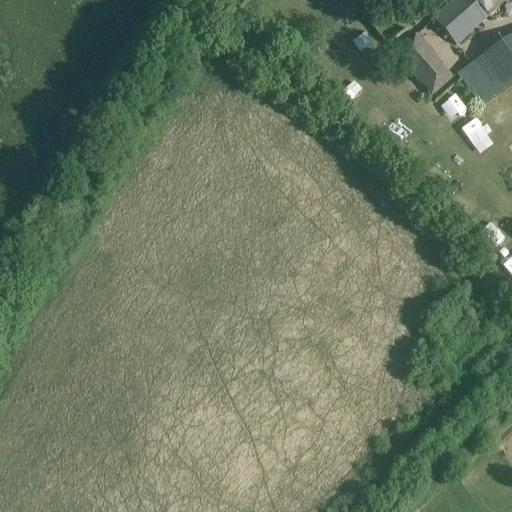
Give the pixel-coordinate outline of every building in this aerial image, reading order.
[(456,0),(433,21),(455,46),(507,0),(456,0)] [(435,56),(416,34),(392,55),(420,87),(421,85),(428,92),(426,94),(431,99),(454,79),(449,73),(447,74),(441,68),(443,66),(434,56),(435,56)] [(511,85),(511,38),(457,76),(480,108),(511,85)] [(357,82),(341,89),(348,105),(364,98),(357,82)] [(473,155),(489,145),(473,119),(457,129),(473,155)] [(494,254),(509,238),(491,222),(476,239),(494,254)] [(511,277),(511,255),(501,266),(511,277)]
